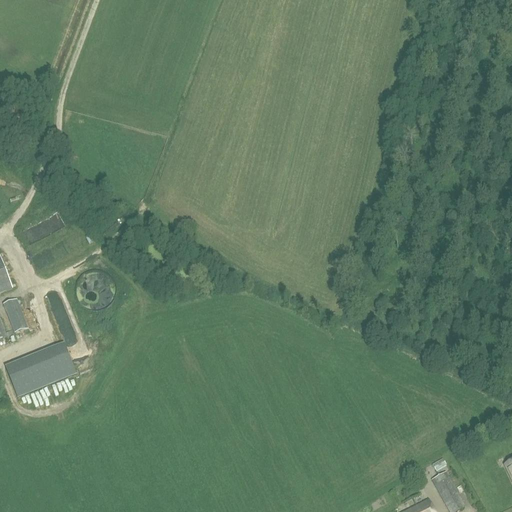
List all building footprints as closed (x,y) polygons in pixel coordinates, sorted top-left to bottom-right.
[(1,170),(14,184),(19,179),(7,165),(1,170)] [(60,217),(44,223),(49,236),(65,229),(60,217)] [(0,293),(12,289),(0,258),(0,293)] [(88,311),(95,312),(101,312),(106,309),(111,306),(114,301),(116,295),(116,289),(115,284),(112,278),(106,273),(100,271),(93,270),(86,272),(81,276),(77,282),(75,289),(75,295),(77,302),(82,307),(88,311)] [(14,335),(28,330),(17,301),(3,306),(14,335)] [(11,348),(21,343),(17,335),(7,340),(11,348)] [(64,347),(5,371),(16,399),(75,374),(64,347)] [(31,394),(36,402),(48,396),(43,388),(31,394)] [(441,475),(451,470),(447,462),(437,467),(441,475)] [(446,473),(432,481),(449,511),(458,511),(466,508),(446,473)] [(433,511),(429,501),(406,511),(433,511)]
